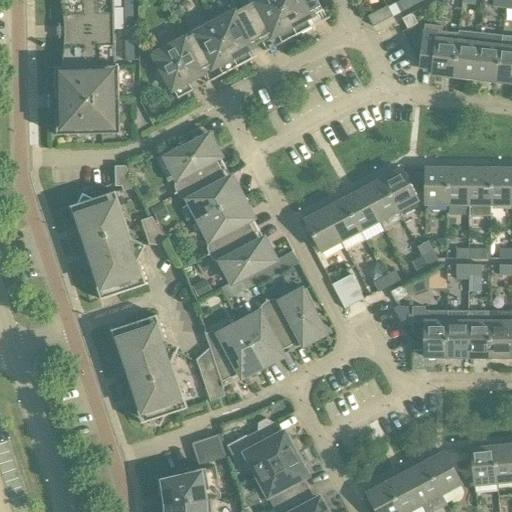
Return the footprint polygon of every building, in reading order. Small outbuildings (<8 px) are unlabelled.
[(60,0),(62,6),(64,17),(65,27),(60,27),(60,25),(59,25),(59,39),(60,39),(60,37),(65,37),(64,47),(63,58),(61,68),(55,68),(56,93),(50,93),(50,111),(56,111),(56,136),(120,134),(119,67),(115,67),(113,0),(60,0)] [(297,36),(277,0),(251,0),(253,3),(244,8),(262,42),(277,34),(283,44),(297,36)] [(277,0),(297,36),(312,28),(307,19),(322,10),(316,0),(277,0)] [(412,7),(408,0),(403,0),(396,4),(401,13),(412,7)] [(505,8),(506,0),(493,0),(493,7),(505,8)] [(136,64),(136,1),(124,1),(124,64),(136,64)] [(373,27),(393,17),(387,6),(368,17),(373,27)] [(232,9),(212,19),(238,68),(253,60),(247,50),(262,42),(244,8),(235,13),(232,9)] [(408,30),(418,24),(412,14),(402,19),(408,30)] [(194,35),(185,40),(203,74),(218,66),(223,75),(238,68),(212,19),(192,30),(194,35)] [(454,77),(459,34),(442,32),(442,27),(425,25),(420,67),(433,68),(432,73),(431,73),(431,74),(454,77)] [(459,32),(459,34),(454,77),(476,79),(481,35),(459,32)] [(502,37),(481,35),(476,79),(497,82),(502,37)] [(511,38),(502,37),(497,82),(511,83),(511,38)] [(203,74),(185,40),(176,45),(173,40),(152,51),(161,68),(159,68),(158,69),(157,71),(157,72),(156,73),(156,74),(156,76),(156,78),(157,79),(157,80),(158,81),(159,82),(160,83),(162,84),(164,84),(166,84),(167,84),(169,83),(178,100),(193,92),(188,82),(203,74)] [(161,105),(150,111),(155,120),(166,114),(161,105)] [(175,194),(175,195),(222,170),(212,152),(216,150),(209,136),(205,139),(199,128),(179,139),(183,145),(164,154),(177,178),(176,181),(175,182),(175,186),(175,188),(175,190),(176,192),(176,193),(175,194)] [(123,192),(137,187),(125,166),(115,167),(116,187),(122,187),(123,192)] [(222,170),(175,195),(177,194),(178,196),(178,197),(180,198),(181,199),(183,201),(186,202),(187,202),(190,202),(200,221),(242,198),(235,186),(231,188),(222,170)] [(382,181),(398,211),(418,200),(402,171),(404,171),(403,170),(382,181)] [(448,204),(448,170),(424,170),(424,171),(426,171),(425,204),(448,204)] [(469,170),(448,170),(448,204),(469,204),(469,170)] [(491,216),(491,204),(491,170),(469,170),(469,204),(469,216),(491,216)] [(511,170),(491,170),(491,204),(511,204),(511,170)] [(382,181),(363,191),(379,221),(398,211),(382,181)] [(153,191),(142,197),(148,209),(160,203),(153,191)] [(363,191),(344,201),(360,231),(379,221),(363,191)] [(83,241),(85,244),(95,273),(93,276),(101,301),(147,285),(139,261),(146,246),(131,239),(116,192),(93,200),(83,194),(73,214),(78,232),(85,235),(83,241)] [(242,198),(200,221),(210,240),(208,242),(208,244),(208,245),(207,247),(207,248),(207,249),(208,251),(208,252),(209,255),(207,256),(208,256),(254,231),(245,213),(249,211),(242,198)] [(360,231),(344,201),(325,211),(341,241),(360,231)] [(170,215),(163,203),(151,210),(158,221),(170,215)] [(341,241),(325,211),(304,222),(305,223),(306,223),(321,251),(341,241)] [(168,247),(152,217),(141,221),(149,246),(168,247)] [(264,250),(254,231),(208,256),(208,257),(210,256),(211,258),(213,260),(214,261),(216,262),(218,263),(221,264),(222,264),(233,283),(241,278),(252,273),(275,261),(268,247),(264,250)] [(422,256),(433,250),(429,241),(418,247),(422,256)] [(469,260),(469,249),(457,249),(456,259),(469,260)] [(469,249),(469,260),(482,260),(482,249),(469,249)] [(511,259),(511,249),(500,250),(500,260),(511,259)] [(434,251),(423,257),(427,266),(438,260),(434,251)] [(279,262),(285,273),(300,265),(294,254),(279,262)] [(427,266),(423,257),(411,263),(416,272),(427,266)] [(469,276),(469,265),(456,265),(456,275),(469,276)] [(482,265),(469,265),(469,276),(481,276),(482,265)] [(511,275),(511,265),(500,266),(500,276),(511,275)] [(396,271),(384,277),(389,286),(400,280),(396,271)] [(257,283),(252,273),(241,278),(247,289),(257,283)] [(345,309),(356,304),(364,299),(351,276),(333,286),(345,309)] [(469,276),(469,284),(481,284),(481,276),(469,276)] [(389,286),(384,277),(373,283),(378,292),(389,286)] [(198,299),(212,291),(206,281),(192,288),(198,299)] [(396,303),(409,296),(403,285),(391,292),(396,303)] [(229,288),(223,291),(229,303),(236,299),(229,288)] [(267,300),(266,300),(291,346),(309,337),(311,341),(324,334),(312,311),(317,308),(307,289),(283,302),(280,301),(279,300),(277,300),(275,299),(273,300),(270,300),(268,301),(267,300)] [(259,315),(240,324),(262,367),(275,360),(273,356),(291,346),(266,300),(266,302),(265,302),(263,304),(262,306),(261,307),(260,308),(260,309),(259,312),(259,315)] [(412,307),(412,312),(395,312),(403,327),(412,327),(412,352),(425,352),(425,356),(423,356),(423,357),(447,357),(447,311),(425,311),(425,307),(412,307)] [(447,311),(447,357),(468,357),(469,311),(447,311)] [(469,311),(468,357),(490,357),(490,311),(469,311)] [(490,311),(490,357),(511,357),(511,312),(490,311)] [(132,386),(132,390),(138,393),(134,400),(140,417),(160,427),(165,417),(188,409),(172,362),(180,348),(165,340),(157,316),(111,331),(119,355),(123,357),(132,386)] [(262,367),(240,324),(221,334),(220,334),(218,333),(217,332),(214,332),(211,332),(210,332),(208,333),(206,334),(206,332),(205,333),(210,348),(221,383),(248,369),(250,374),(262,367)] [(226,396),(221,383),(210,348),(197,360),(210,402),(226,396)] [(259,424),(258,431),(228,447),(241,470),(251,465),(257,475),(300,453),(293,440),(290,442),(285,432),(280,435),(274,423),(267,420),(259,424)] [(219,435),(205,439),(213,462),(226,457),(219,435)] [(213,462),(205,439),(192,444),(199,465),(211,462),(213,462)] [(511,480),(511,446),(493,449),(497,482),(511,480)] [(497,482),(493,449),(470,451),(470,452),(471,452),(475,484),(476,493),(497,492),(496,482),(497,482)] [(307,465),(300,453),(257,475),(274,508),(309,490),(303,479),(308,476),(303,467),(307,465)] [(446,453),(425,464),(441,494),(461,484),(446,455),(447,454),(446,453)] [(425,464),(406,474),(422,504),(441,494),(425,464)] [(215,466),(206,468),(157,480),(160,497),(167,496),(168,505),(168,506),(205,501),(205,500),(211,499),(211,501),(221,500),(215,466)] [(406,511),(422,504),(406,474),(387,484),(401,511),(406,511)] [(401,511),(387,484),(366,495),(367,496),(368,496),(376,511),(401,511)] [(309,490),(274,508),(276,511),(331,511),(328,506),(325,508),(320,499),(315,501),(309,490)] [(168,506),(168,505),(162,506),(162,511),(211,511),(211,501),(211,499),(205,500),(205,501),(168,506)]
